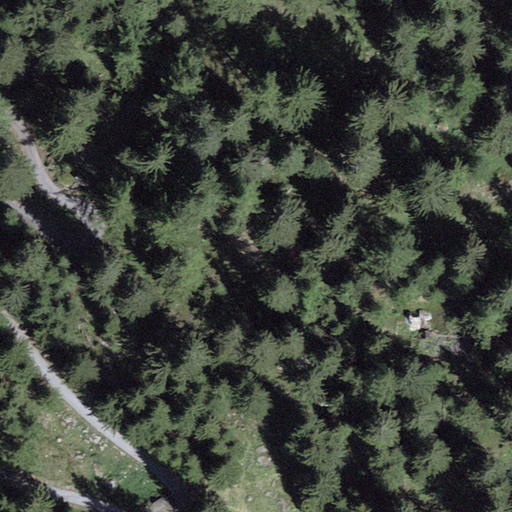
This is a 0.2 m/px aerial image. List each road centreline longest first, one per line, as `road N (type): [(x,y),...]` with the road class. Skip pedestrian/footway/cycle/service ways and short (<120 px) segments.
road 1 (track): [(186,511),(168,476),(77,405),(0,308)]
road 2 (track): [(0,199),(67,244),(95,232),(86,214),(47,189),(0,102)]
road 3 (track): [(0,475),(114,511)]
